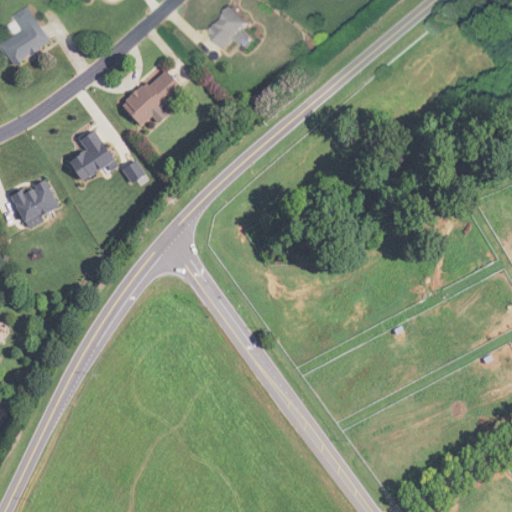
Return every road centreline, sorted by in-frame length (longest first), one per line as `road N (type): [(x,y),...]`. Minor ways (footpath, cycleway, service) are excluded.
road 1 (tertiary): [(3,511),(77,362),(144,262),(244,163),(437,0)]
road 2 (tertiary): [(376,511),(170,233)]
road 3 (residential): [(0,133),(90,76),(178,0)]
